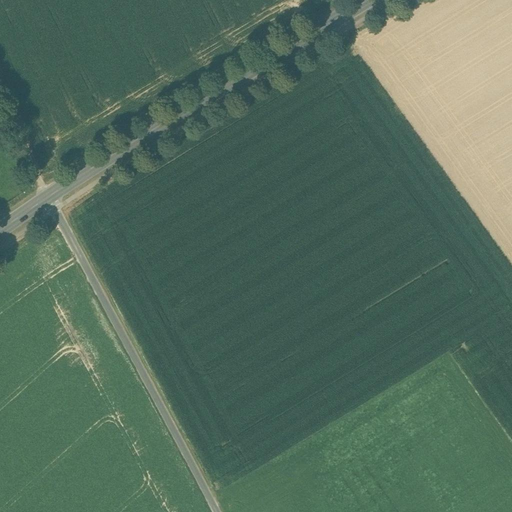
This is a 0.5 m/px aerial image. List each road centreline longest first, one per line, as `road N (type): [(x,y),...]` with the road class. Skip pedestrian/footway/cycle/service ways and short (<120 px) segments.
road 1 (primary): [(367,0),(46,198)]
road 2 (unclassified): [(46,198),(214,511)]
